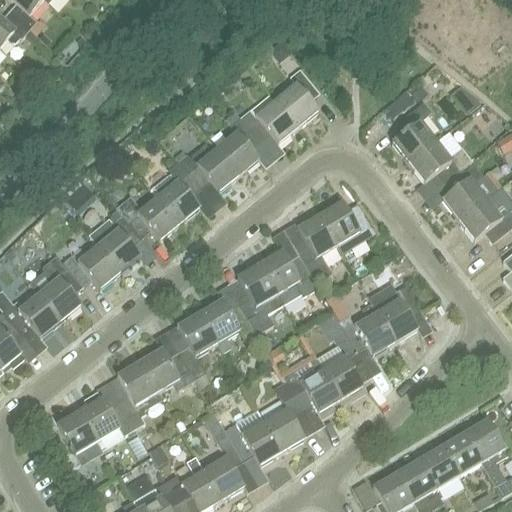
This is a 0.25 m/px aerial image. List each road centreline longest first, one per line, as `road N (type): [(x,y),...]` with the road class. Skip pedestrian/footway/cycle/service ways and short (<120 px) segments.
road 1 (residential): [(30,511),(1,463),(4,433),(337,149),(482,332)]
road 2 (unclassified): [(0,203),(185,0)]
road 3 (residential): [(319,486),(482,332)]
